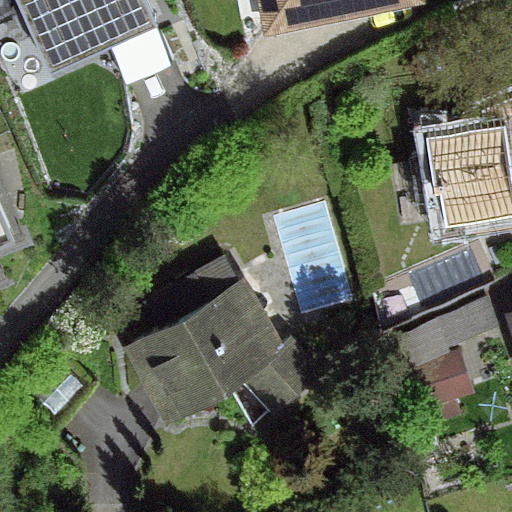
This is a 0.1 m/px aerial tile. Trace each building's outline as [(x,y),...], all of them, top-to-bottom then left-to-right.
[(13,0),(43,60),(151,8),(147,0),(13,0)] [(263,0),(267,17),(351,0),(263,0)] [(431,182),(437,181),(442,217),(511,205),(511,197),(507,167),(511,165),(511,93),(478,106),(480,121),(423,130),(431,182)] [(160,221),(146,237),(158,247),(172,231),(160,221)] [(158,324),(129,340),(168,408),(240,367),(274,403),(310,369),(284,339),(272,346),(234,280),(203,298),(189,273),(144,300),(158,324)] [(481,296),(429,319),(440,345),(492,322),(481,296)]
